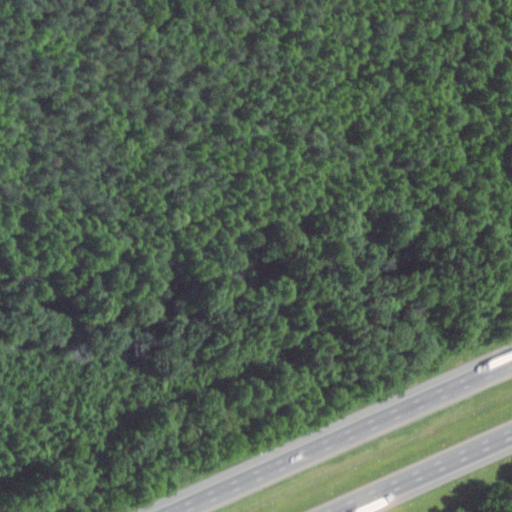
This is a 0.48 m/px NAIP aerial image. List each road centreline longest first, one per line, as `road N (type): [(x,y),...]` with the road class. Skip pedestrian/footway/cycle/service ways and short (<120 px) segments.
road 1 (motorway): [(511,361),(173,511)]
road 2 (motorway): [(335,511),(511,433)]
